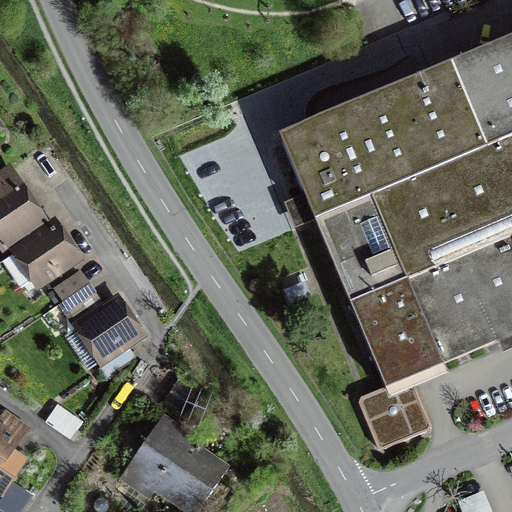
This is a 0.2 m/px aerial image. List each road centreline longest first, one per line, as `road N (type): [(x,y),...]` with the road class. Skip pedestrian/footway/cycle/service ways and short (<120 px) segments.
road 1 (residential): [(361,506),(305,405),(121,135),(57,0)]
road 2 (unclassified): [(361,506),(511,440)]
